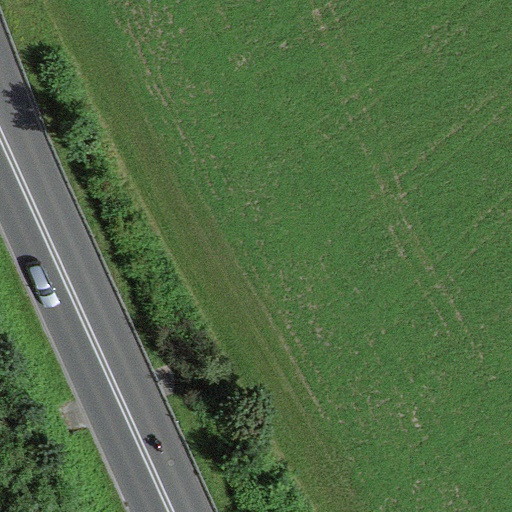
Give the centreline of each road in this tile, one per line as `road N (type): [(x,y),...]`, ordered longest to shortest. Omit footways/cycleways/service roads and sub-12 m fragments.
road 1 (secondary): [(194,511),(0,81)]
road 2 (secondary): [(0,180),(149,511)]
